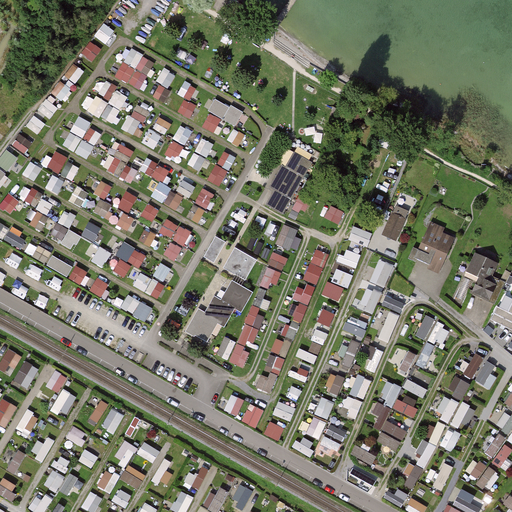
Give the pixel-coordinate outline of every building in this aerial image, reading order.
[(96,35),(108,42),(117,29),(105,21),(96,35)] [(93,40),(83,51),(94,60),(104,48),(93,40)] [(75,62),(67,74),(78,82),(87,69),(75,62)] [(159,80),(171,85),(176,71),(164,67),(159,80)] [(74,86),(63,78),(53,91),(63,99),(74,86)] [(192,99),(199,86),(187,79),(180,92),(192,99)] [(106,82),(101,95),(96,94),(90,111),(104,115),(108,102),(127,108),(133,91),(106,82)] [(155,95),(167,101),(174,89),(161,83),(155,95)] [(216,96),(210,111),(239,123),(245,109),(216,96)] [(49,97),(40,108),(52,118),(61,106),(49,97)] [(192,117),(198,103),(186,97),(179,111),(192,117)] [(125,128),(137,134),(151,109),(138,102),(125,128)] [(109,104),(105,118),(119,122),(123,108),(109,104)] [(39,109),(28,124),(39,132),(50,117),(39,109)] [(162,111),(146,142),(158,148),(175,117),(162,111)] [(211,112),(204,126),(216,132),(223,118),(211,112)] [(66,145),(77,151),(84,137),(98,144),(105,130),(80,117),(66,145)] [(166,152),(179,159),(196,130),(183,123),(166,152)] [(235,127),(229,139),(242,145),(247,132),(235,127)] [(22,132),(14,143),(27,153),(35,142),(22,132)] [(197,151),(210,156),(216,142),(203,137),(197,151)] [(78,152),(90,157),(96,144),(84,139),(78,152)] [(122,142),(109,170),(134,181),(139,169),(129,165),(136,148),(122,142)] [(0,157),(0,164),(9,171),(21,155),(9,146),(0,157)] [(58,149),(54,156),(49,153),(44,162),(61,172),(70,157),(58,149)] [(219,162),(231,169),(238,156),(226,149),(219,162)] [(195,151),(190,164),(202,169),(207,156),(195,151)] [(282,167),(270,189),(274,191),(266,206),(283,215),(299,188),(309,169),(312,163),(294,153),(286,168),(282,167)] [(149,156),(142,169),(166,183),(174,170),(149,156)] [(62,172),(74,180),(82,167),(71,159),(62,172)] [(25,174),(38,180),(44,166),(31,161),(25,174)] [(217,163),(209,179),(223,185),(230,169),(217,163)] [(0,165),(0,182),(8,172),(0,165)] [(314,172),(309,169),(299,188),(304,190),(314,172)] [(54,174),(49,189),(61,193),(66,178),(54,174)] [(192,196),(199,182),(186,176),(179,190),(192,196)] [(115,203),(108,201),(113,184),(101,180),(97,194),(101,196),(96,212),(111,217),(115,203)] [(154,197),(181,206),(186,192),(159,183),(154,197)] [(78,185),(71,199),(84,205),(91,191),(78,185)] [(204,186),(196,202),(209,208),(217,192),(204,186)] [(39,205),(45,194),(33,188),(27,199),(39,205)] [(128,190),(119,205),(131,212),(140,196),(128,190)] [(10,191),(1,205),(13,213),(22,199),(10,191)] [(299,218),(302,208),(309,210),(313,196),(299,192),(292,216),(299,218)] [(42,198),(40,210),(52,212),(54,201),(42,198)] [(150,202),(141,217),(157,227),(159,223),(155,220),(162,209),(150,202)] [(190,217),(202,221),(207,207),(195,203),(190,217)] [(326,214),(340,223),(347,212),(333,203),(326,214)] [(67,208),(60,221),(72,227),(78,215),(67,208)] [(34,210),(31,224),(46,228),(49,213),(34,210)] [(118,223),(129,230),(136,217),(125,211),(118,223)] [(391,214),(381,236),(396,243),(406,221),(391,214)] [(161,233),(188,244),(194,229),(167,218),(161,233)] [(0,220),(0,234),(23,248),(30,235),(12,225),(11,227),(0,220)] [(96,240),(103,226),(91,220),(84,234),(96,240)] [(58,221),(53,233),(65,239),(71,228),(58,221)] [(369,245),(374,231),(355,225),(350,239),(369,245)] [(455,236),(431,226),(416,259),(429,264),(426,270),(438,276),(455,236)] [(146,228),(141,240),(154,245),(159,233),(146,228)] [(71,231),(63,243),(76,251),(83,239),(71,231)] [(206,256),(217,261),(227,240),(217,234),(206,256)] [(173,240),(165,253),(176,260),(185,247),(173,240)] [(141,268),(149,256),(126,241),(118,253),(141,268)] [(32,242),(28,250),(34,254),(38,246),(32,242)] [(105,266),(113,252),(97,242),(88,255),(105,266)] [(40,244),(35,255),(48,262),(53,250),(40,244)] [(236,245),(225,266),(248,278),(259,257),(236,245)] [(305,279),(319,284),(332,253),(318,247),(305,279)] [(270,262),(284,269),(291,256),(276,249),(270,262)] [(19,266),(25,257),(15,251),(9,261),(19,266)] [(55,253),(49,264),(70,275),(76,264),(55,253)] [(499,264),(475,254),(466,275),(477,281),(471,295),(496,306),(505,284),(492,278),(499,264)] [(122,257),(115,269),(127,276),(134,265),(122,257)] [(372,280),(388,286),(397,263),(382,257),(372,280)] [(161,261),(156,275),(167,279),(172,266),(161,261)] [(30,272),(37,276),(41,267),(34,263),(30,272)] [(78,264),(71,277),(82,283),(89,270),(78,264)] [(268,265),(262,285),(271,287),(273,281),(280,283),(284,269),(268,265)] [(338,267),(334,281),(350,286),(355,273),(338,267)] [(135,284),(160,298),(168,284),(143,270),(135,284)] [(103,296),(111,283),(99,276),(91,289),(103,296)] [(414,290),(394,276),(388,285),(408,299),(414,290)] [(324,295),(342,300),(346,285),(328,280),(324,295)] [(309,281),(306,287),(300,284),(294,297),(310,304),(318,286),(309,281)] [(187,333),(208,345),(218,326),(225,330),(236,312),(243,316),(255,294),(232,282),(222,301),(216,298),(207,315),(200,311),(187,333)] [(362,305),(376,310),(384,291),(369,285),(362,305)] [(256,342),(268,311),(274,297),(260,291),(231,360),(245,366),(252,350),(246,347),(249,339),(256,342)] [(148,320),(156,306),(130,293),(123,307),(148,320)] [(387,294),(383,304),(403,312),(407,302),(387,294)] [(290,356),(308,304),(301,302),(293,325),(282,321),(278,333),(279,334),(273,350),(290,356)] [(298,314),(299,303),(293,302),(291,313),(298,314)] [(497,307),(491,321),(511,330),(511,305),(509,313),(497,307)] [(319,320),(332,325),(338,312),(325,307),(319,320)] [(393,341),(400,312),(389,310),(382,338),(393,341)] [(428,338),(436,316),(427,313),(419,335),(428,338)] [(345,329),(365,336),(370,322),(350,315),(345,329)] [(440,321),(430,338),(443,345),(453,328),(440,321)] [(318,327),(310,349),(322,353),(330,331),(318,327)] [(231,357),(238,340),(226,335),(219,352),(231,357)] [(354,365),(362,340),(352,337),(345,362),(354,365)] [(429,340),(418,363),(426,366),(436,343),(429,340)] [(373,345),(368,368),(379,371),(384,348),(373,345)] [(10,363),(17,367),(24,354),(10,347),(0,364),(0,367),(6,371),(10,363)] [(298,356),(318,361),(320,352),(300,347),(298,356)] [(409,371),(419,353),(410,348),(401,367),(409,371)] [(465,373),(474,378),(486,356),(477,351),(465,373)] [(258,385),(273,392),(288,358),(273,352),(265,370),(258,385)] [(431,354),(428,366),(435,368),(438,356),(431,354)] [(15,378),(29,387),(41,367),(27,359),(15,378)] [(477,379),(492,388),(499,376),(492,372),(497,364),(489,360),(477,379)] [(291,376),(309,380),(312,367),(302,365),(301,371),(293,369),(291,376)] [(60,392),(69,375),(57,368),(48,386),(60,392)] [(331,371),(327,390),(342,393),(346,375),(331,371)] [(352,393),(365,399),(374,378),(360,372),(352,393)] [(457,373),(450,389),(466,397),(473,381),(457,373)] [(423,395),(431,381),(419,374),(416,380),(410,377),(405,386),(423,395)] [(390,395),(387,403),(395,406),(403,385),(389,379),(383,393),(390,395)] [(289,395),(299,399),(304,389),(294,384),(289,395)] [(54,406),(68,414),(79,395),(65,387),(54,406)] [(234,392),(226,409),(240,415),(247,398),(234,392)] [(409,393),(406,398),(416,404),(419,398),(409,393)] [(438,412),(452,419),(461,400),(446,393),(438,412)] [(352,408),(349,414),(358,418),(365,400),(350,394),(345,406),(352,408)] [(316,412),(329,418),(337,401),(324,395),(316,412)] [(4,397),(0,404),(0,421),(8,426),(19,405),(4,397)] [(102,397),(93,418),(101,421),(110,401),(102,397)] [(416,416),(420,407),(399,397),(395,406),(416,416)] [(275,414),(293,419),(298,405),(280,400),(275,414)] [(463,420),(470,424),(478,408),(464,400),(452,422),(460,426),(463,420)] [(380,414),(376,426),(385,429),(393,406),(378,401),(375,412),(380,414)] [(251,403),(244,420),(259,426),(266,409),(251,403)] [(113,406),(104,426),(117,432),(126,412),(113,406)] [(30,408),(17,426),(29,435),(42,416),(30,408)] [(510,432),(511,429),(511,411),(508,409),(497,423),(510,432)] [(308,432),(321,438),(329,420),(316,414),(308,432)] [(129,433),(135,435),(142,417),(136,415),(129,433)] [(415,487),(448,424),(437,418),(427,437),(425,436),(418,450),(425,453),(419,464),(411,460),(405,472),(411,474),(406,483),(415,487)] [(266,432),(281,439),(287,426),(272,419),(266,432)] [(405,438),(410,427),(389,419),(384,429),(405,438)] [(332,423),(327,433),(345,440),(349,430),(332,423)] [(76,424),(68,436),(82,445),(90,433),(76,424)] [(443,445),(456,449),(461,431),(449,427),(443,445)] [(384,429),(379,439),(399,449),(404,439),(384,429)] [(495,456),(507,437),(499,432),(488,452),(495,456)] [(303,434),(297,447),(311,454),(318,441),(303,434)] [(340,450),(344,441),(327,434),(323,442),(340,450)] [(34,449),(40,453),(38,457),(45,461),(57,439),(49,435),(46,441),(40,438),(34,449)] [(124,457),(121,464),(128,467),(138,445),(125,439),(118,455),(124,457)] [(145,440),(139,454),(156,461),(162,448),(145,440)] [(511,460),(509,458),(511,453),(511,444),(508,442),(494,460),(508,470),(511,463),(511,460)] [(358,443),(353,453),(374,463),(379,454),(358,443)] [(87,447),(80,459),(94,467),(100,455),(87,447)] [(9,469),(17,473),(29,452),(20,448),(9,469)] [(59,455),(56,466),(68,470),(72,460),(59,455)] [(170,469),(175,461),(167,456),(154,477),(168,486),(176,473),(170,469)] [(475,456),(468,470),(481,477),(489,464),(475,456)] [(436,479),(434,486),(445,490),(455,463),(445,460),(441,471),(432,468),(429,477),(436,479)] [(140,488),(149,473),(130,463),(122,478),(140,488)] [(203,464),(200,475),(208,477),(210,466),(203,464)] [(491,490),(503,473),(491,464),(479,481),(491,490)] [(355,467),(352,473),(374,482),(377,476),(355,467)] [(55,468),(46,484),(58,491),(67,475),(55,468)] [(100,487),(115,492),(121,473),(106,469),(100,487)] [(202,488),(207,478),(191,470),(186,481),(202,488)] [(72,471),(62,490),(71,495),(81,476),(72,471)] [(0,491),(11,498),(20,484),(5,474),(0,481),(0,491)] [(222,485),(210,507),(218,511),(219,511),(231,490),(222,485)] [(128,506),(134,493),(121,487),(115,500),(128,506)] [(397,493),(390,489),(386,496),(403,505),(411,493),(400,487),(397,493)] [(183,489),(173,508),(181,511),(187,511),(196,495),(183,489)] [(101,511),(104,507),(101,505),(105,497),(92,490),(83,506),(94,511),(101,511)] [(48,492),(44,499),(37,495),(30,508),(37,511),(45,511),(55,496),(48,492)] [(413,496),(407,508),(414,511),(425,511),(430,504),(413,496)] [(450,503),(445,511),(446,511),(481,511),(484,508),(462,496),(456,506),(450,503)] [(62,511),(67,505),(61,500),(52,511),(62,511)] [(141,511),(157,511),(160,508),(148,501),(141,511)]
